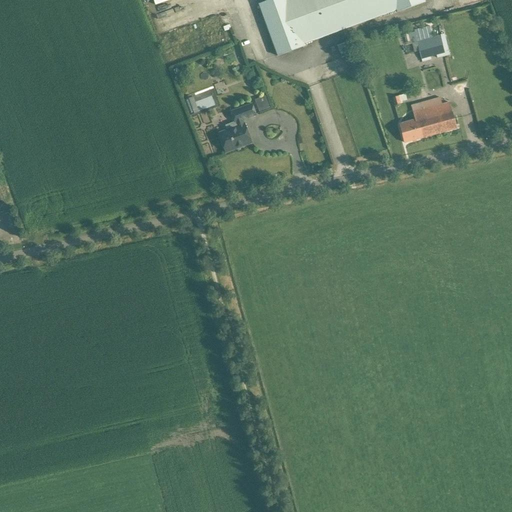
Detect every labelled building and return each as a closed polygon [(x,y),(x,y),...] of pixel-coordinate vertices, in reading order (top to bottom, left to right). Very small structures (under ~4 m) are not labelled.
[(269,0),(258,4),(277,56),(306,45),(305,44),(396,10),(397,12),(425,2),(424,0),(269,0)] [(415,33),(409,34),(411,44),(412,44),(417,43),(415,33)] [(445,52),(441,36),(417,43),(419,50),(422,59),(445,52)] [(355,57),(350,41),(338,45),(342,57),(345,56),(346,60),(355,57)] [(215,106),(210,89),(185,98),(190,114),(215,106)] [(398,96),(392,97),(394,106),(401,104),(398,96)] [(415,120),(409,122),(400,124),(405,143),(457,128),(450,102),(413,113),(415,120)] [(238,129),(220,136),(226,153),(252,143),(245,123),(244,124),(243,120),(256,115),(252,104),(243,107),(231,112),(238,129)]
